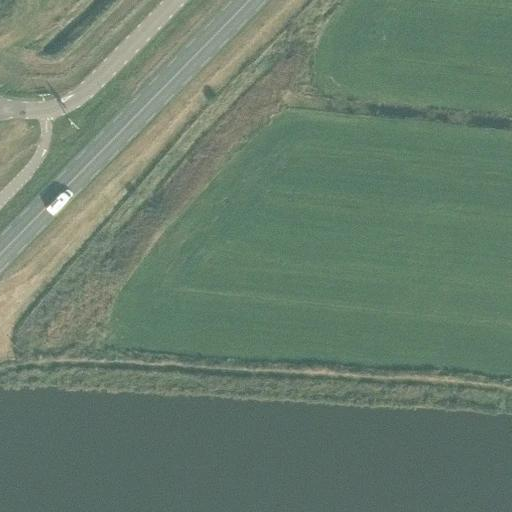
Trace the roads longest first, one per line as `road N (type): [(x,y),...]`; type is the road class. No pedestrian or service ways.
road 1 (primary): [(250,0),(0,254)]
road 2 (unclassified): [(0,109),(45,110),(80,96),(176,0)]
